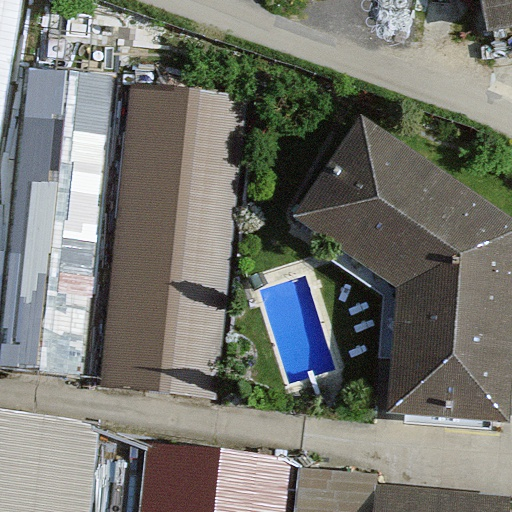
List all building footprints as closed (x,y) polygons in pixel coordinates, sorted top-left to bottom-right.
[(0,0),(0,146),(24,0),(0,0)] [(511,0),(477,0),(482,31),(511,25),(511,0)] [(0,380),(85,389),(112,81),(25,72),(0,348),(0,380)] [(249,99),(130,89),(104,392),(223,403),(249,99)] [(288,211),(386,289),(382,419),(511,424),(511,226),(507,218),(359,117),(288,211)] [(89,511),(97,427),(0,418),(0,511),(89,511)] [(141,511),(507,511),(508,497),(375,492),(376,478),(300,472),(301,462),(148,447),(141,511)]
